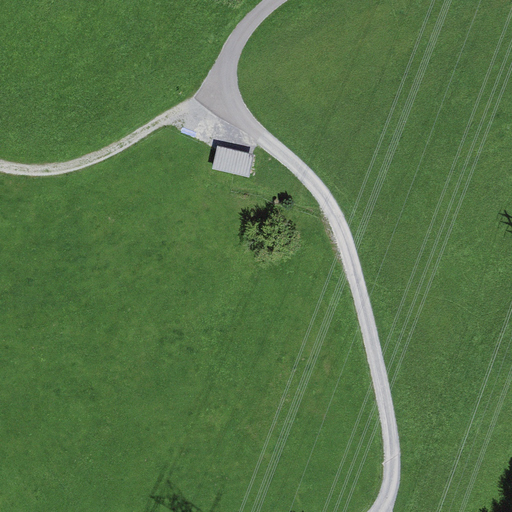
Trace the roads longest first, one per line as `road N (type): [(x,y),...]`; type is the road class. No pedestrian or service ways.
road 1 (track): [(221,101),(306,172),(330,210),(392,438),(384,511)]
road 2 (track): [(0,162),(23,169),(95,159),(183,110),(221,101)]
road 3 (track): [(221,101),(222,68),(285,0)]
